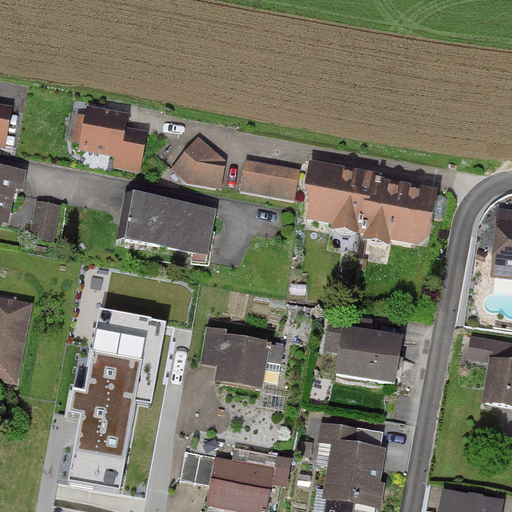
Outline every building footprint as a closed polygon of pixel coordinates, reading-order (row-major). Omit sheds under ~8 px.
[(125,117),(88,111),(81,149),(118,156),(125,117)] [(223,163),(198,141),(175,169),(188,181),(218,187),(223,163)] [(295,173),(247,165),(243,189),(291,197),(295,173)] [(423,245),(433,195),(367,183),(368,176),(320,167),(311,218),(364,227),(362,233),(423,245)] [(13,173),(0,171),(0,220),(5,221),(13,173)] [(211,213),(134,199),(127,238),(204,252),(211,213)] [(54,242),(61,205),(38,201),(31,238),(54,242)] [(511,214),(500,214),(494,267),(511,268),(511,214)] [(26,308),(0,302),(0,378),(12,381),(26,308)] [(86,389),(74,387),(71,409),(82,411),(69,479),(120,488),(136,399),(153,402),(168,319),(101,307),(86,389)] [(396,341),(345,333),(339,371),(390,379),(396,341)] [(259,386),(265,347),(224,340),(218,380),(259,386)] [(511,347),(472,341),(469,358),(492,362),(485,401),(511,405),(511,347)] [(381,453),(335,446),(327,496),(373,503),(381,453)] [(261,511),(268,472),(217,464),(210,504),(257,511),(261,511)] [(497,511),(499,505),(445,495),(442,511),(497,511)]
